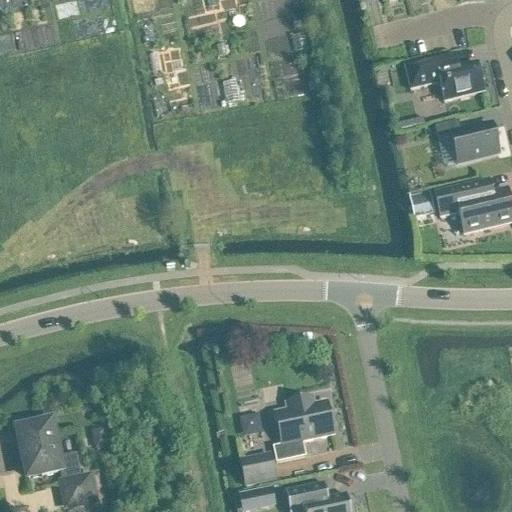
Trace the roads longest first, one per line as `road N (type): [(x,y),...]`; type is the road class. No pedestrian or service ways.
road 1 (residential): [(360,296),(155,302),(0,337)]
road 2 (residential): [(360,296),(402,511)]
road 3 (residential): [(511,300),(360,296)]
road 4 (residential): [(494,13),(376,41)]
